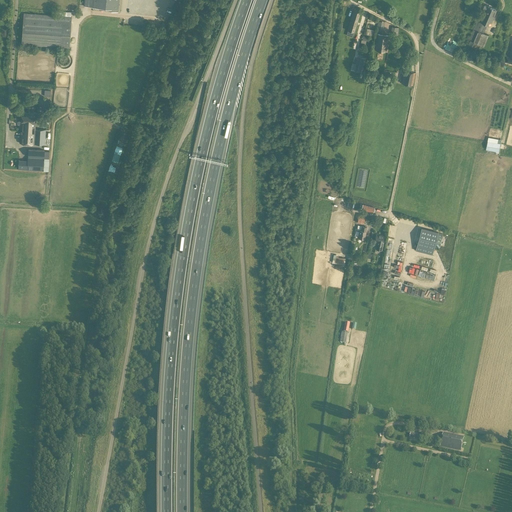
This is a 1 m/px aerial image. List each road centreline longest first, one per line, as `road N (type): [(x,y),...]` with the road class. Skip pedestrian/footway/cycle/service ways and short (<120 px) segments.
road 1 (motorway): [(245,0),(207,129),(182,259),(170,356),(167,511)]
road 2 (motorway): [(182,511),(197,261),(222,132),(261,0)]
